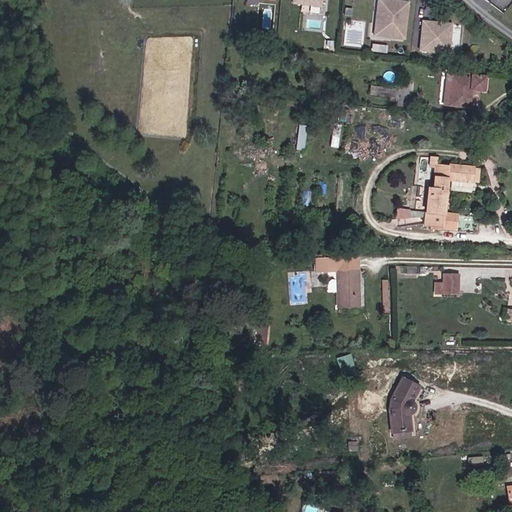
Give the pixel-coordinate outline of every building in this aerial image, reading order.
[(409,2),(395,0),(375,0),(371,35),(405,39),(409,2)] [(452,24),(421,21),(417,53),(448,57),(452,24)] [(489,92),(491,77),(458,74),(454,104),(474,105),(476,91),(489,92)] [(400,87),(376,84),(375,92),(399,95),(400,87)] [(305,148),(307,124),(299,124),(297,148),(305,148)] [(434,168),(432,187),(426,187),(422,226),(457,230),(459,213),(444,212),(447,190),(451,190),(452,180),(478,183),(480,168),(437,163),(438,157),(430,156),(429,168),(434,168)] [(478,183),(452,180),(451,190),(477,193),(478,183)] [(397,206),(396,216),(409,218),(410,208),(397,206)] [(361,256),(317,253),(317,267),(339,268),(361,269),(361,256)] [(361,269),(339,268),(337,304),(358,305),(361,269)] [(447,292),(461,292),(461,273),(447,273),(447,292)] [(258,317),(256,340),(266,341),(268,318),(258,317)] [(378,378),(361,369),(347,396),(347,422),(367,422),(368,406),(371,401),(370,394),(378,378)] [(388,427),(406,430),(411,396),(393,393),(388,427)]
